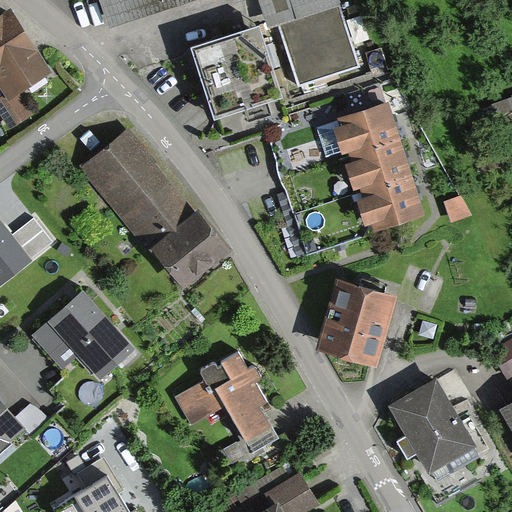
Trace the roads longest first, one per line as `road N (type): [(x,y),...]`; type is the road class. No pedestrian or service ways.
road 1 (residential): [(119,82),(224,211),(398,511)]
road 2 (residential): [(0,170),(119,82)]
road 3 (residential): [(28,0),(119,82)]
